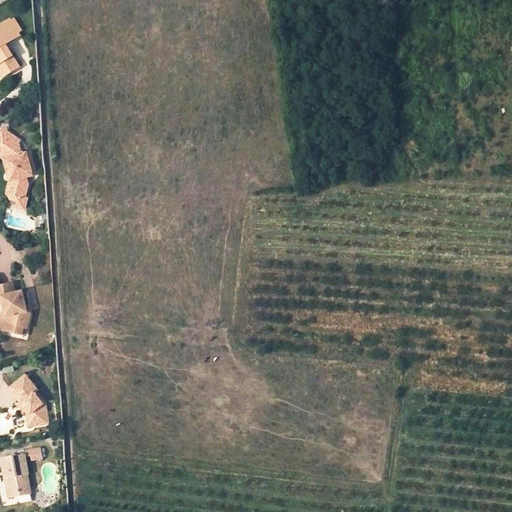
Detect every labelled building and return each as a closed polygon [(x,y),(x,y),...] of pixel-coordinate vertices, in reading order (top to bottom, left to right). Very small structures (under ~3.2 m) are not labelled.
[(13,74),(22,68),(11,51),(8,52),(5,47),(8,45),(23,36),(13,20),(0,28),(0,32),(3,38),(0,39),(0,76),(11,70),(13,74)] [(0,76),(0,77),(2,80),(13,74),(11,70),(0,76)] [(19,207),(24,204),(29,188),(27,181),(36,178),(30,156),(23,158),(19,143),(2,133),(0,137),(0,158),(6,162),(10,176),(13,176),(15,185),(12,185),(9,197),(11,204),(17,206),(19,207)] [(24,204),(19,207),(17,206),(15,210),(23,213),(26,205),(24,204)] [(5,314),(3,330),(24,335),(25,329),(29,330),(32,313),(26,312),(23,290),(15,292),(13,284),(0,286),(0,292),(1,295),(5,314)] [(25,402),(28,406),(23,409),(28,417),(33,415),(35,428),(50,426),(47,406),(40,392),(43,391),(35,377),(15,388),(23,403),(25,402)] [(41,448),(29,450),(32,461),(43,459),(41,448)] [(10,481),(10,486),(7,486),(9,500),(30,496),(27,476),(29,475),(26,458),(2,462),(6,481),(10,481)]
